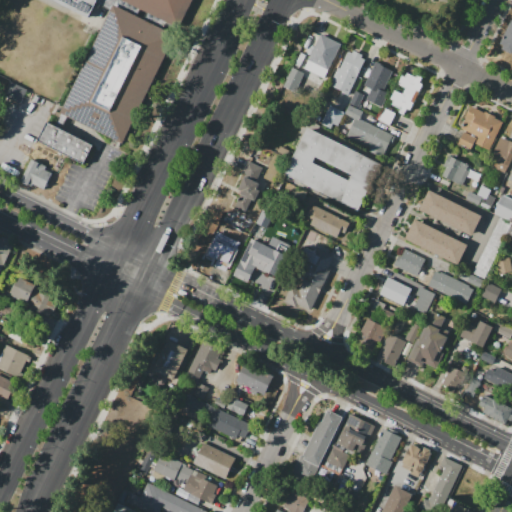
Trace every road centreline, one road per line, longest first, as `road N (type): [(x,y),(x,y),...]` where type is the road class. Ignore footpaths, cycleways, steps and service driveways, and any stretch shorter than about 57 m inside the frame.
road 1 (residential): [(495,0),(323,350)]
road 2 (secondary): [(236,341),(457,449)]
road 3 (primary): [(197,196),(292,0)]
road 4 (residential): [(511,93),(321,0)]
road 5 (secondary): [(511,446),(323,350)]
road 6 (primary): [(75,332),(0,482)]
road 7 (residential): [(309,377),(240,511)]
road 8 (primary): [(56,472),(119,351)]
road 9 (primary): [(211,58),(152,178)]
